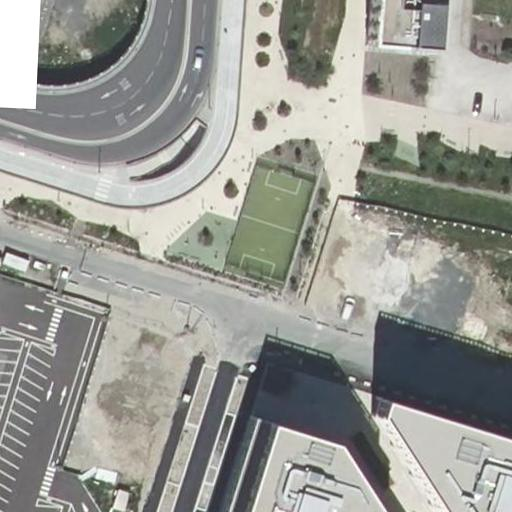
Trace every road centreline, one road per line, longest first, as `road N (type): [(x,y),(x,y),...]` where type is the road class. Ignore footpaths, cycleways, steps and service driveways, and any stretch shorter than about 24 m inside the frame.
road 1 (secondary): [(0,130),(102,153),(150,139),(192,92),(204,0)]
road 2 (residential): [(511,395),(248,309)]
road 3 (residential): [(248,309),(0,231)]
road 4 (unknown): [(0,295),(45,311),(66,331),(27,468)]
road 5 (residential): [(248,309),(183,511)]
